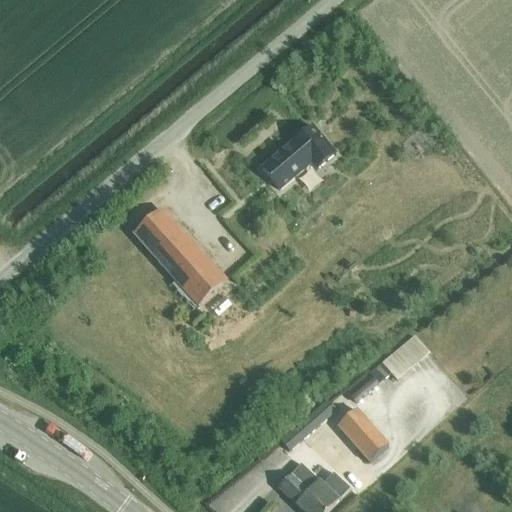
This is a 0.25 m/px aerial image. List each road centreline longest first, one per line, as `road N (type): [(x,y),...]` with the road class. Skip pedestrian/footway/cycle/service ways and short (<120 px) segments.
road 1 (unclassified): [(0,280),(336,0)]
road 2 (secondary): [(130,511),(0,421)]
